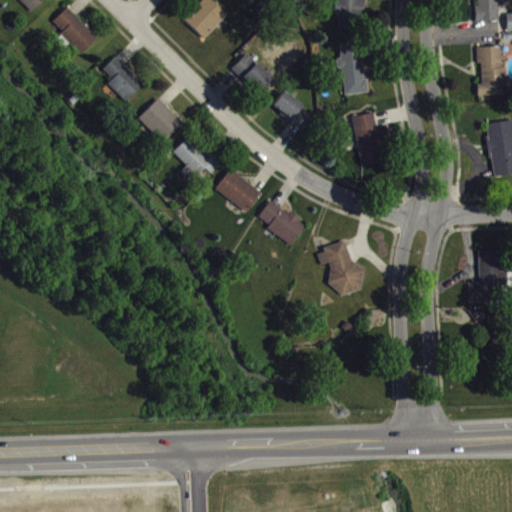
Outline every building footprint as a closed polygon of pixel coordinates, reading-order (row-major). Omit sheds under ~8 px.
[(17,0),(34,16),(48,1),(47,0),(17,0)] [(229,19),(208,0),(207,0),(186,24),(206,42),(229,19)] [(338,0),(338,33),(358,34),(358,19),(366,19),(366,2),(361,2),(361,0),(338,0)] [(503,25),(501,0),(477,0),(478,26),(503,25)] [(53,28),(84,57),(100,41),(68,12),(53,28)] [(368,97),(364,47),(341,48),(342,62),(338,63),(339,74),(344,73),(346,98),(368,97)] [(507,73),(503,73),(503,50),(479,51),(479,67),(483,66),(483,88),(479,88),(479,99),(508,99),(507,73)] [(233,72),(259,100),(275,84),(250,57),(233,72)] [(104,73),(114,83),(109,88),(127,105),(144,88),(118,60),(104,73)] [(315,117),(285,96),(274,112),(304,133),(315,117)] [(184,126),(159,102),(138,125),(162,149),(184,126)] [(363,170),(389,166),(383,135),(379,136),(376,117),(354,120),(363,170)] [(495,181),(511,178),(511,124),(488,128),(495,181)] [(188,169),(181,176),(192,187),(207,173),(212,179),(222,169),(193,138),(175,156),(188,169)] [(263,194),(230,174),(217,195),(250,215),(263,194)] [(293,249),(307,228),(271,204),(260,221),(271,229),(268,233),(293,249)] [(364,293),(350,245),(318,255),(322,269),(328,267),(338,301),(364,293)] [(502,254),(480,255),(481,287),(469,287),(470,306),(504,305),(504,285),(511,285),(511,276),(502,276),(502,254)]
